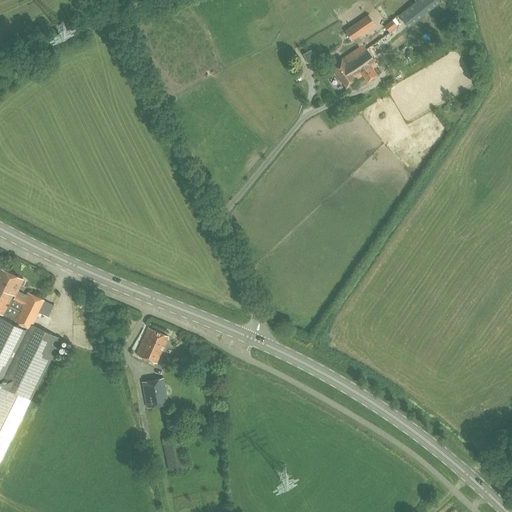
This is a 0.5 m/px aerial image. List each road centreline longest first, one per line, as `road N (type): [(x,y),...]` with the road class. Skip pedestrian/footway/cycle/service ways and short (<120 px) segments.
road 1 (unclassified): [(253,339),(260,319),(249,291),(100,0)]
road 2 (primary): [(507,511),(390,415),(253,339)]
road 3 (primary): [(253,339),(0,229)]
road 4 (track): [(0,62),(144,0)]
